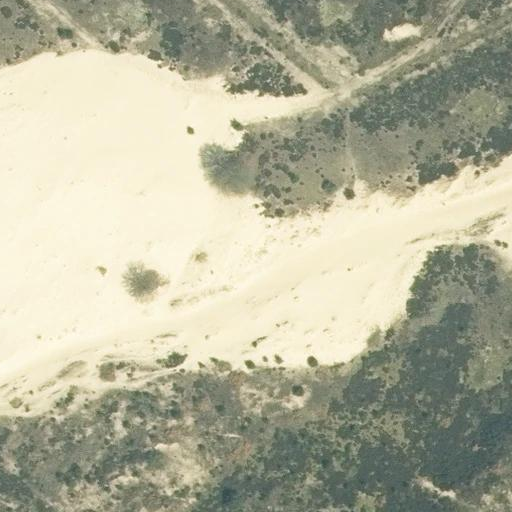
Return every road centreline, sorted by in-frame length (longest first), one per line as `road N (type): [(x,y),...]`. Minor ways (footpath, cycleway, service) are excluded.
road 1 (track): [(455,0),(355,86),(286,105),(217,111),(107,59),(43,0)]
road 2 (track): [(384,231),(217,305),(49,354),(0,380)]
road 3 (track): [(384,231),(333,92),(227,0)]
road 4 (track): [(511,195),(384,231)]
